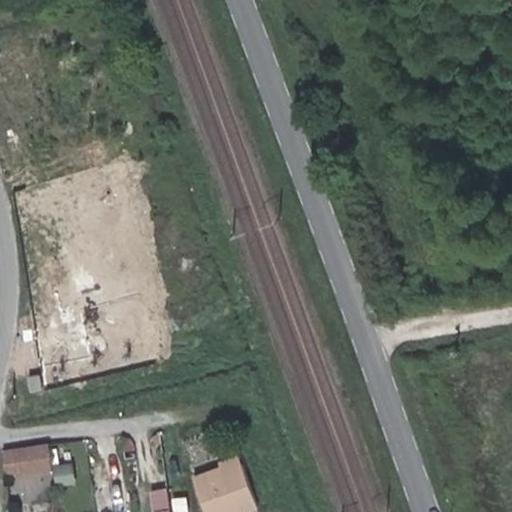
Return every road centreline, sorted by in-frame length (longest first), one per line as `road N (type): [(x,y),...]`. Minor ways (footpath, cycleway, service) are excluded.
road 1 (tertiary): [(318,0),(509,511)]
road 2 (tertiary): [(237,0),(365,338)]
road 3 (tertiary): [(365,338),(426,511)]
road 4 (unclassified): [(0,210),(16,268),(4,366)]
road 5 (unclassified): [(365,338),(511,314)]
